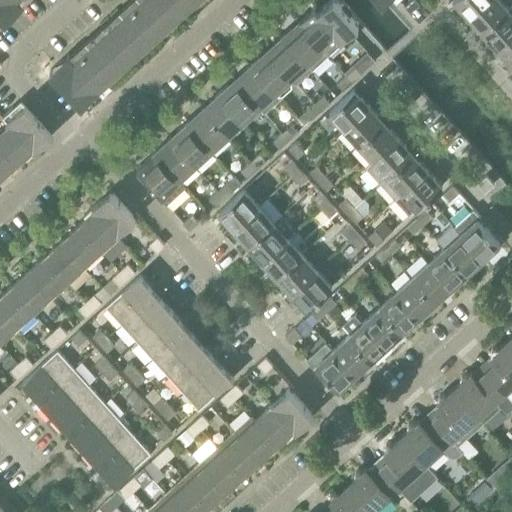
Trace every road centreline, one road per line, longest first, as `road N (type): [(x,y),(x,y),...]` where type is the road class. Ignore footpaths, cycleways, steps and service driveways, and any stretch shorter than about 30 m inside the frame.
road 1 (residential): [(353,437),(83,137)]
road 2 (residential): [(511,230),(369,71)]
road 3 (residential): [(353,437),(511,295)]
road 4 (residential): [(83,137),(235,0)]
